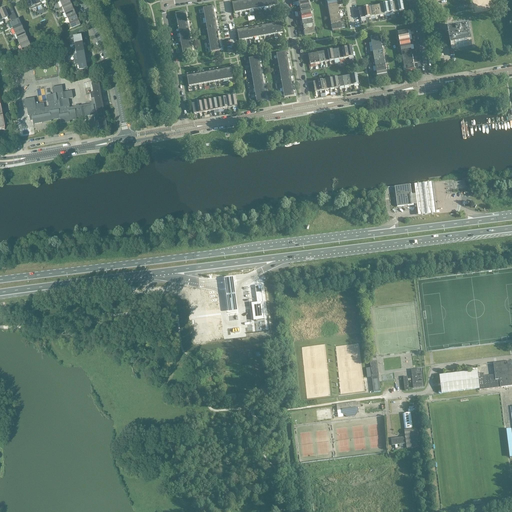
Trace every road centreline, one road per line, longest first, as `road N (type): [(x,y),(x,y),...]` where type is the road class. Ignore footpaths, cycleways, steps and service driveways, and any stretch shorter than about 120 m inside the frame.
road 1 (primary): [(376,233),(0,279)]
road 2 (primary): [(277,260),(511,230)]
road 3 (primary): [(0,296),(170,275)]
road 4 (residential): [(185,128),(163,6),(185,0)]
road 5 (residential): [(125,139),(109,61),(82,0)]
road 6 (tertiary): [(125,139),(0,159)]
road 7 (tertiary): [(306,107),(428,85)]
road 8 (tertiary): [(185,128),(306,107)]
